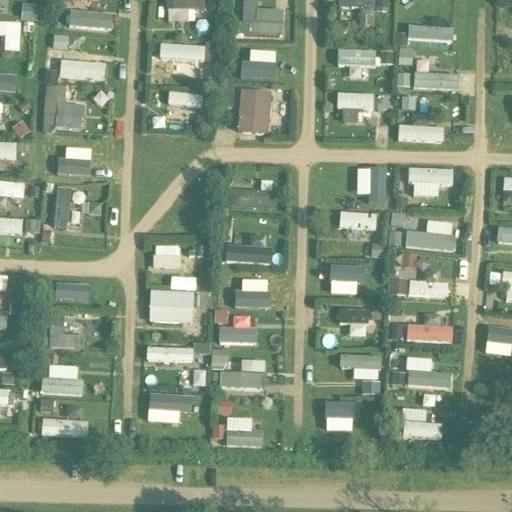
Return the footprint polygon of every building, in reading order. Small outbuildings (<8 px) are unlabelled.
[(258,0),(260,18),(300,15),(298,0),(258,0)] [(191,21),(192,10),(172,9),(171,21),(191,21)] [(73,33),(117,34),(117,16),(74,15),(73,33)] [(22,51),(23,22),(0,21),(0,34),(9,35),(8,50),(22,51)] [(455,47),(455,22),(439,21),(439,30),(420,29),(420,47),(455,47)] [(64,83),(111,82),(110,61),(84,62),(84,42),(74,42),(75,53),(63,53),(64,83)] [(206,60),(205,45),(161,47),(161,62),(206,60)] [(358,82),(379,82),(378,59),(358,59),(358,82)] [(0,80),(0,95),(19,96),(20,81),(0,80)] [(454,101),(455,84),(420,83),(419,101),(454,101)] [(273,133),(274,90),(244,90),(243,133),(273,133)] [(202,110),(201,93),(172,94),(172,111),(202,110)] [(343,98),(342,112),(379,113),(380,99),(343,98)] [(83,131),(89,107),(63,100),(56,124),(83,131)] [(0,159),(20,159),(20,141),(0,141),(0,159)] [(95,161),(59,163),(60,183),(96,182),(95,161)] [(415,187),(437,186),(437,195),(461,194),(461,174),(414,176),(415,187)] [(0,207),(16,207),(17,181),(0,181),(0,207)] [(372,197),(387,196),(387,183),(372,183),(372,197)] [(353,232),(352,244),(370,245),(370,239),(382,239),(383,217),(345,216),(344,232),(353,232)] [(273,237),(274,227),(252,226),(251,235),(273,237)] [(421,235),(417,255),(461,263),(464,243),(421,235)] [(182,270),(183,246),(158,246),(157,270),(182,270)] [(412,300),(413,263),(403,263),(402,300),(412,300)] [(339,289),(358,291),(361,267),(341,265),(339,289)] [(242,274),(225,275),(225,288),(242,286),(242,274)] [(413,301),(454,306),(456,290),(444,288),(445,279),(416,276),(413,301)] [(152,322),(196,323),(197,291),(152,290),(152,322)] [(230,292),(230,310),(275,308),(274,290),(230,292)] [(345,312),(345,325),(375,325),(376,312),(345,312)] [(88,347),(88,334),(66,334),(66,313),(50,313),(49,346),(88,347)] [(511,323),(496,324),(496,347),(511,347),(511,323)] [(412,333),(413,347),(444,345),(443,331),(412,333)] [(152,366),(196,366),(196,351),(152,350),(152,366)] [(345,355),(344,370),(372,371),(373,356),(345,355)] [(222,388),(267,389),(268,363),(251,362),(251,374),(222,373),(222,388)] [(0,367),(0,420),(5,420),(5,409),(10,409),(9,367),(0,367)] [(413,396),(456,397),(456,378),(413,377),(413,396)] [(155,418),(198,419),(199,394),(156,392),(155,418)] [(386,423),(385,406),(342,408),(343,425),(386,423)] [(409,427),(409,446),(446,447),(447,428),(409,427)] [(229,450),(268,451),(268,433),(229,432),(229,450)]
